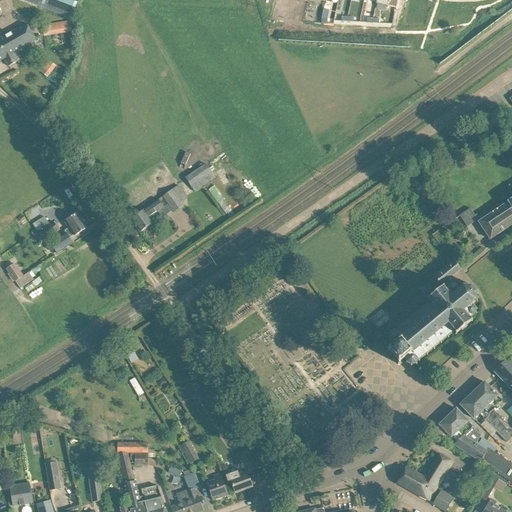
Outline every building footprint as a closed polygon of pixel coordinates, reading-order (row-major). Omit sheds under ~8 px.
[(42,25),(44,36),(72,31),(70,20),(42,25)] [(0,60),(4,58),(9,66),(17,61),(13,53),(36,41),(26,24),(0,38),(0,60)] [(39,70),(47,77),(55,66),(47,60),(39,70)] [(193,173),(186,178),(191,186),(211,172),(206,164),(193,173)] [(184,206),(181,203),(187,198),(178,185),(172,190),(131,219),(140,232),(153,223),(149,218),(168,204),(174,212),(184,206)] [(511,224),(511,208),(508,203),(479,222),(490,239),(511,224)] [(459,216),(467,227),(477,220),(470,209),(459,216)] [(65,221),(69,228),(65,230),(66,232),(51,243),(57,253),(73,242),(70,239),(75,236),(88,227),(78,212),(65,221)] [(31,222),(34,229),(47,223),(43,216),(31,222)] [(37,231),(43,240),(59,230),(53,220),(37,231)] [(418,360),(448,336),(454,331),(455,332),(455,334),(457,335),(457,333),(461,329),(462,331),(467,326),(467,325),(470,321),(472,322),(472,320),(471,320),(469,318),(475,313),(477,314),(477,313),(476,312),(476,309),(477,309),(477,308),(476,308),(474,306),(474,305),(474,304),(473,305),(471,305),(475,301),(477,302),(478,301),(476,300),(477,294),(478,293),(478,292),(476,293),(472,287),(473,286),(472,285),(471,287),(464,287),(464,284),(460,280),(455,284),(452,284),(452,283),(451,283),(448,280),(461,270),(454,261),(435,276),(424,286),(432,296),(429,299),(426,298),(425,301),(427,301),(429,303),(424,307),(423,306),(422,306),(423,308),(417,313),(416,312),(415,312),(416,313),(410,318),(409,317),(408,318),(409,319),(403,324),(402,323),(401,324),(402,325),(395,331),(394,330),(393,330),(394,331),(392,332),(391,331),(390,332),(391,334),(389,336),(388,336),(388,337),(389,338),(391,341),(389,342),(390,343),(392,341),(393,342),(392,345),(393,346),(391,349),(388,349),(388,351),(391,351),(390,352),(397,361),(398,361),(398,364),(400,364),(400,361),(405,358),(406,358),(407,362),(406,363),(406,364),(408,363),(411,365),(411,366),(412,367),(412,365),(416,364),(417,365),(416,363),(418,360)] [(34,281),(28,273),(24,276),(15,263),(6,269),(15,282),(20,290),(34,281)] [(383,326),(386,330),(394,323),(394,324),(396,322),(393,318),(391,320),(387,315),(377,323),(381,328),(383,326)] [(160,327),(153,331),(155,336),(163,332),(160,327)] [(137,358),(132,348),(125,352),(131,362),(137,358)] [(511,362),(508,359),(495,372),(511,389),(511,362)] [(164,379),(159,381),(164,389),(168,386),(164,379)] [(498,396),(484,382),(472,393),(511,434),(511,429),(508,425),(495,411),(498,408),(496,407),(502,401),(497,396),(498,396)] [(195,393),(201,401),(208,397),(202,388),(195,393)] [(135,391),(142,405),(145,403),(138,389),(135,391)] [(511,434),(472,393),(460,405),(473,419),(479,413),(507,442),(511,436),(511,434)] [(487,451),(476,443),(481,435),(473,427),(468,422),(468,421),(456,409),(439,425),(440,425),(434,431),(444,440),(449,436),(456,442),(454,445),(511,482),(511,464),(510,463),(488,449),(487,451)] [(181,445),(191,463),(198,459),(188,441),(181,445)] [(118,443),(118,453),(148,453),(148,443),(118,443)] [(248,470),(249,471),(254,467),(256,469),(258,468),(245,449),(235,455),(240,462),(243,460),(250,469),(248,470)] [(118,453),(120,466),(131,511),(167,511),(166,508),(165,508),(157,485),(141,490),(143,496),(139,497),(135,481),(134,481),(130,464),(127,453),(118,453)] [(130,459),(133,459),(133,463),(135,463),(135,466),(147,466),(147,453),(135,453),(131,453),(130,459)] [(397,483),(429,501),(452,462),(439,454),(424,477),(406,467),(397,483)] [(45,464),(47,475),(50,490),(60,489),(56,463),(45,464)] [(236,467),(224,471),(226,475),(228,482),(231,481),(235,492),(252,486),(250,481),(251,480),(252,480),(252,479),(253,479),(253,478),(253,477),(251,472),(248,474),(247,471),(238,474),(237,471),(236,467)] [(270,473),(272,479),(280,476),(278,469),(270,473)] [(189,490),(187,491),(187,490),(176,494),(179,503),(171,506),(173,511),(197,511),(203,510),(197,496),(197,497),(194,490),(200,487),(195,473),(184,476),(189,490)] [(206,482),(213,501),(228,495),(220,474),(214,476),(215,479),(206,482)] [(479,497),(485,501),(498,479),(492,476),(479,497)] [(89,484),(92,502),(103,500),(101,482),(89,484)] [(13,506),(32,503),(29,483),(9,486),(13,506)] [(433,503),(446,511),(454,498),(441,490),(433,503)] [(42,493),(35,495),(38,504),(45,502),(42,493)] [(491,498),(489,502),(482,511),(511,511),(507,510),(505,511),(495,506),(497,502),(491,498)] [(36,504),(38,511),(55,511),(52,500),(45,502),(38,504),(36,504)]
